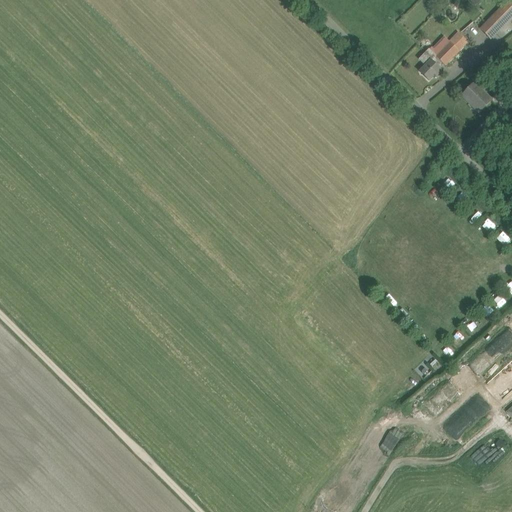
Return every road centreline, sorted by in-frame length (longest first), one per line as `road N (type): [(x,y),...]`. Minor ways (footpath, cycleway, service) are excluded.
road 1 (unclassified): [(511,203),(306,0)]
road 2 (track): [(0,311),(203,511)]
